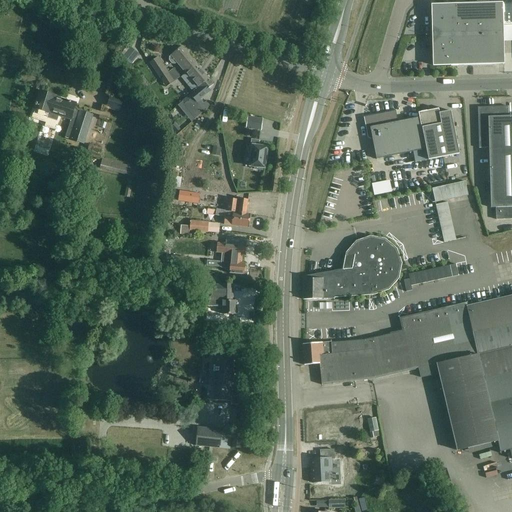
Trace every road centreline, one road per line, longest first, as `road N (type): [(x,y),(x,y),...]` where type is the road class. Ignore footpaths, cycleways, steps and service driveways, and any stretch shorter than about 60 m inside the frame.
road 1 (secondary): [(285,439),(289,223),(324,74)]
road 2 (unclassified): [(324,74),(100,0)]
road 3 (unclassified): [(70,511),(276,478)]
road 4 (unclassified): [(511,86),(374,89)]
